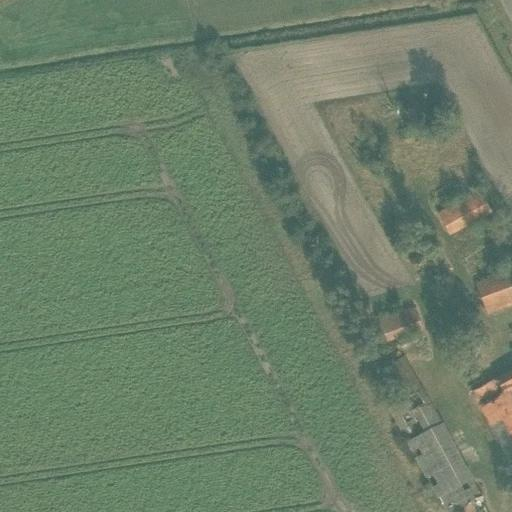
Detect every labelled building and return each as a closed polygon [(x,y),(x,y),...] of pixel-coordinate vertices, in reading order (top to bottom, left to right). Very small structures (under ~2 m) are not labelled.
[(437,213),(449,237),(492,214),(479,190),(437,213)] [(473,270),(494,257),(487,246),(466,258),(473,270)] [(511,271),(476,285),(486,313),(511,303),(511,271)] [(414,307),(370,324),(379,347),(423,330),(414,307)] [(395,414),(440,511),(449,511),(476,499),(415,366),(396,375),(411,407),(395,414)] [(511,370),(473,392),(510,460),(511,458),(511,399),(508,392),(511,389),(511,370)] [(459,511),(488,511),(483,500),(459,511)]
